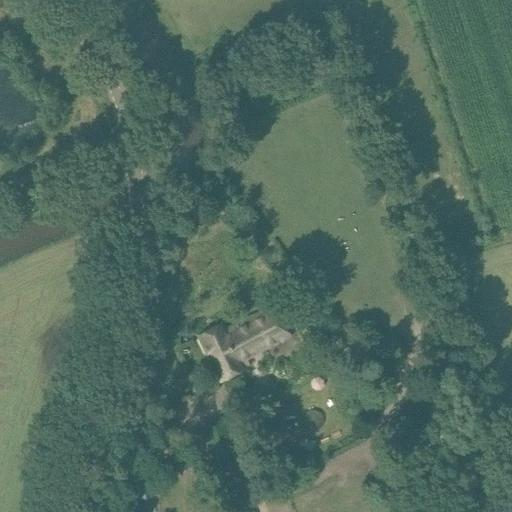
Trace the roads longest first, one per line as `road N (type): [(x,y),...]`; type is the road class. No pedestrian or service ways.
road 1 (unclassified): [(65,511),(136,232),(131,144)]
road 2 (unclassified): [(131,144),(117,95),(60,0)]
road 3 (unclassified): [(0,204),(131,144)]
